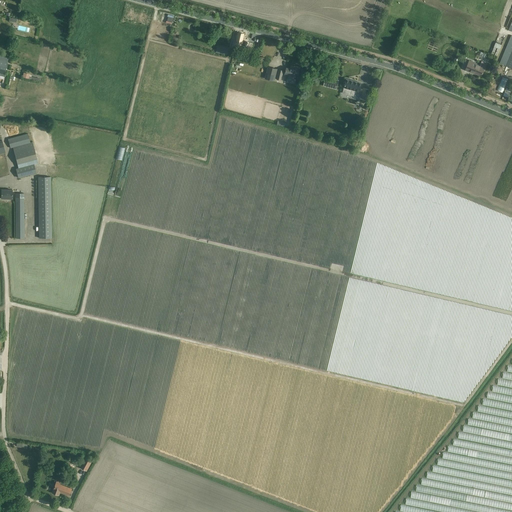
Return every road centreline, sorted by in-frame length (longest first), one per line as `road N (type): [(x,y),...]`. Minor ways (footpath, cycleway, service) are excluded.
road 1 (tertiary): [(511,114),(381,63),(135,0)]
road 2 (track): [(28,498),(6,434),(2,249)]
